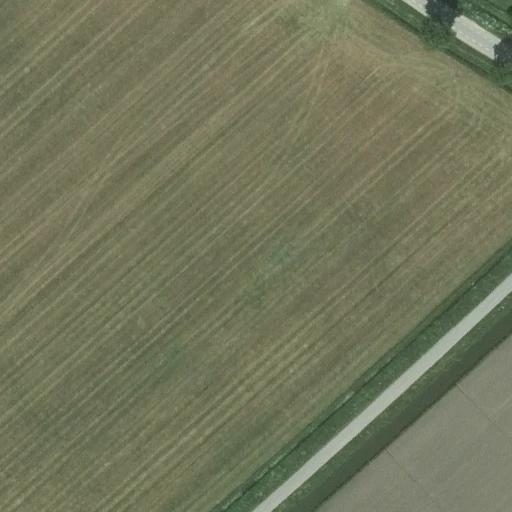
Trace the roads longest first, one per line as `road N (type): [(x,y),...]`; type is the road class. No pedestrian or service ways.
road 1 (unclassified): [(265,511),(511,286)]
road 2 (tertiary): [(511,67),(396,0)]
